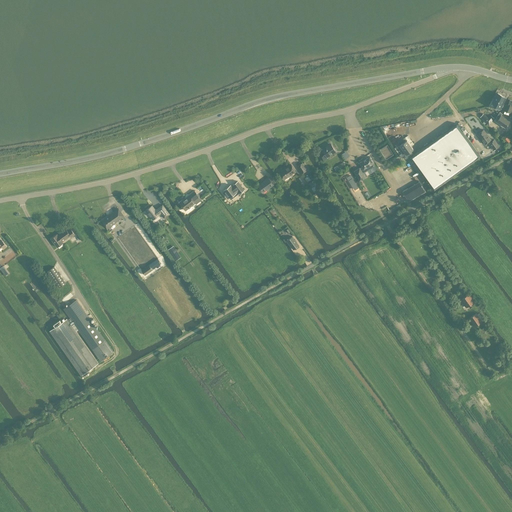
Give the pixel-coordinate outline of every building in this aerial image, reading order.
[(496,92),(489,105),(491,106),(494,108),(495,107),(499,110),(503,103),(501,102),(504,97),(498,93),(497,92),(496,92)] [(499,112),(496,117),(498,119),(497,121),(505,127),(510,121),(501,115),(502,114),(499,112)] [(483,114),(480,116),(489,124),(494,118),(491,115),(489,119),(483,114)] [(457,124),(409,158),(432,191),(480,157),(457,124)] [(485,144),(491,139),(484,129),(477,134),(485,144)] [(397,146),(394,148),(401,158),(405,155),(407,157),(412,153),(411,150),(413,149),(411,146),(414,144),(408,136),(395,144),(397,146)] [(494,150),(499,146),(494,139),(489,143),(494,150)] [(327,156),(336,151),(331,143),(322,149),(325,154),(326,154),(327,156)] [(370,156),(359,163),(362,167),(360,168),(359,168),(354,171),(360,181),(365,177),(363,173),(367,170),(366,168),(374,163),(370,156)] [(337,166),(339,170),(346,166),(343,162),(337,166)] [(310,171),(306,165),(305,166),(302,163),(297,166),(303,176),(310,171)] [(284,179),(296,172),(291,164),(279,172),(284,179)] [(313,180),(308,184),(313,192),(319,188),(318,187),(323,185),(317,176),(312,179),(313,180)] [(263,192),(276,183),(272,177),(269,179),(268,178),(258,185),(263,192)] [(352,177),(348,180),(354,189),(358,186),(352,177)] [(409,202),(426,191),(419,180),(402,190),(409,202)] [(231,199),(238,194),(236,192),(238,191),(240,193),(244,189),(238,181),(233,184),(234,185),(232,186),(231,185),(224,190),(225,191),(223,192),(225,196),(227,194),(231,199)] [(196,204),(202,199),(194,190),(189,194),(189,195),(180,202),(186,210),(195,203),(196,204)] [(152,205),(145,210),(153,220),(161,213),(164,218),(169,214),(162,205),(155,210),(152,205)] [(118,208),(107,216),(102,220),(108,228),(124,216),(118,208)] [(57,235),(51,238),(57,246),(63,242),(62,241),(71,235),(72,236),(74,234),(71,229),(67,232),(66,229),(58,235),(57,235)] [(287,240),(294,249),(299,246),(292,236),(287,240)] [(149,264),(142,270),(145,274),(153,269),(155,268),(151,263),(149,264)] [(59,288),(66,283),(54,266),(47,271),(59,288)] [(461,299),(466,307),(474,301),(469,294),(461,299)] [(70,318),(74,324),(101,361),(113,352),(76,300),(64,309),(70,318)] [(476,313),(469,318),(474,326),(481,321),(476,313)] [(67,319),(50,331),(81,374),(98,363),(72,325),(74,324),(70,318),(68,320),(67,319)] [(481,334),(488,329),(486,326),(479,331),(481,334)]
